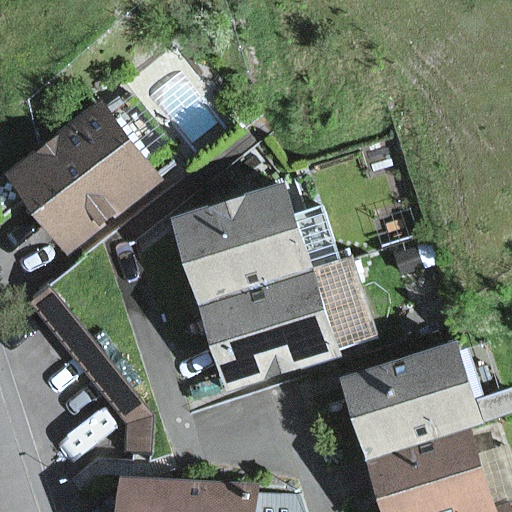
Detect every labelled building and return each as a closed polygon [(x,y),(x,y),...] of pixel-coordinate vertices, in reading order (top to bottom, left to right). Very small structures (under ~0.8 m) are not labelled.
[(108,116),(27,187),(85,252),(165,182),(108,116)] [(293,190),(179,229),(205,304),(318,269),(293,190)] [(318,269),(205,304),(232,390),(345,355),(318,269)] [(448,356),(348,389),(373,464),(381,460),(473,433),(448,356)] [(496,511),(473,433),(381,460),(396,511),(496,511)] [(258,511),(260,499),(127,488),(125,511),(258,511)]
